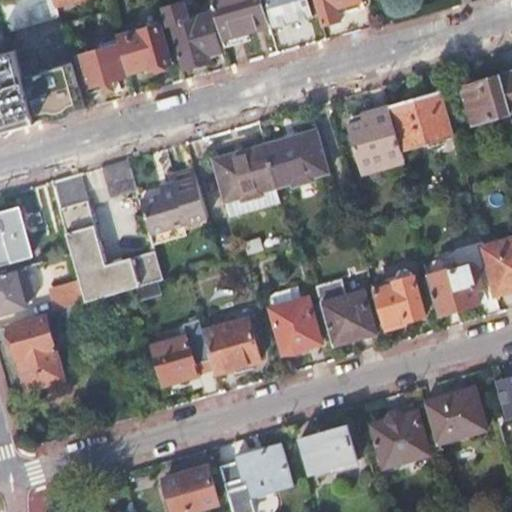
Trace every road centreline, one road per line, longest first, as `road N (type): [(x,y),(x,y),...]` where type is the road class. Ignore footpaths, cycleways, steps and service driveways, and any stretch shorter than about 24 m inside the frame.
road 1 (residential): [(511,18),(0,163)]
road 2 (residential): [(511,335),(5,481)]
